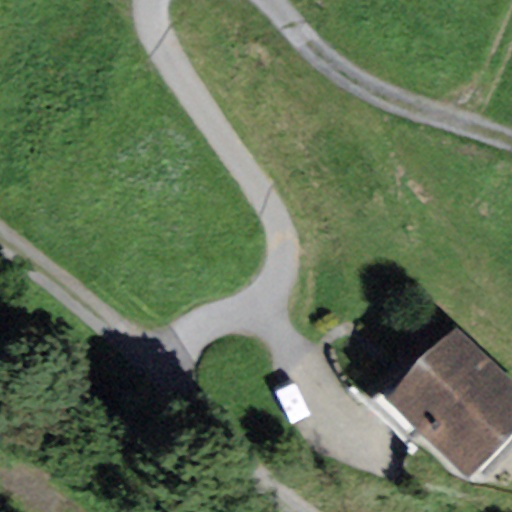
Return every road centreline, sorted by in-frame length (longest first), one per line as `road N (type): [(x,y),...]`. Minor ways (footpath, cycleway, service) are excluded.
road 1 (track): [(150,362),(271,292),(283,263),(280,227),(164,47),(150,0)]
road 2 (track): [(294,511),(230,461),(150,362),(0,233)]
road 3 (track): [(269,0),(353,82),(511,144)]
